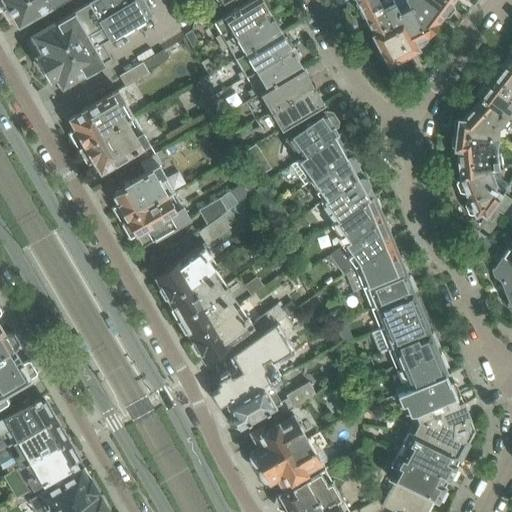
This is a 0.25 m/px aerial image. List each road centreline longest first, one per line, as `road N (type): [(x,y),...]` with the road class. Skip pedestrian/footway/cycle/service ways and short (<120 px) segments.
road 1 (residential): [(251,511),(188,381),(0,53)]
road 2 (secondary): [(229,511),(0,113)]
road 3 (secondary): [(0,227),(166,511)]
road 4 (residential): [(0,280),(132,511)]
road 5 (residential): [(511,373),(403,140)]
road 6 (residential): [(403,140),(351,78),(310,0)]
road 7 (residential): [(403,140),(492,0)]
